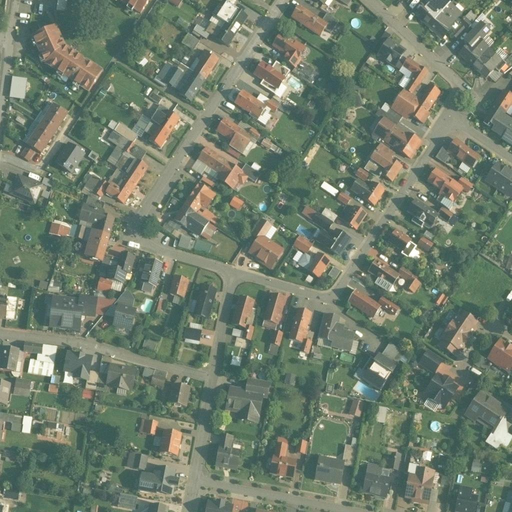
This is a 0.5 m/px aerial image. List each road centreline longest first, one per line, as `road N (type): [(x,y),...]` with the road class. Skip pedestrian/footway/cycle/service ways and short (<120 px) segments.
road 1 (residential): [(283,0),(139,222),(148,248),(233,273)]
road 2 (residential): [(449,119),(332,295),(233,273)]
road 3 (residential): [(213,380),(84,343),(0,333)]
road 4 (residential): [(193,482),(351,511)]
road 5 (residential): [(449,119),(461,90),(370,0)]
